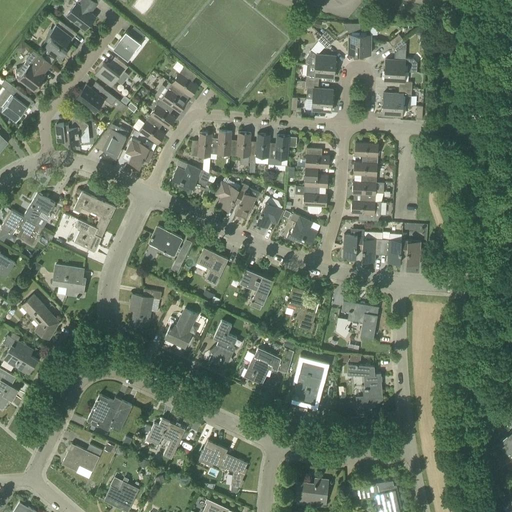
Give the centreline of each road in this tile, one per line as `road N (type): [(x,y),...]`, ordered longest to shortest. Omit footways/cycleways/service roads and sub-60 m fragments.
road 1 (residential): [(147,193),(176,136),(198,114),(343,125)]
road 2 (tertiary): [(475,511),(466,430),(469,290)]
road 3 (residential): [(319,269),(147,193)]
road 4 (residential): [(115,369),(109,275),(147,193)]
road 5 (residential): [(273,443),(115,369)]
road 6 (residential): [(407,452),(399,285)]
road 7 (residential): [(49,158),(44,118),(119,18)]
road 8 (tertiary): [(469,290),(479,133)]
road 9 (residential): [(319,269),(338,208),(343,125)]
road 10 (residential): [(32,480),(75,389),(115,369)]
road 11 (residential): [(407,452),(313,457),(273,443)]
road 12 (tertiary): [(479,133),(487,0)]
road 13 (residential): [(368,126),(370,77),(363,68),(346,74),(343,125)]
